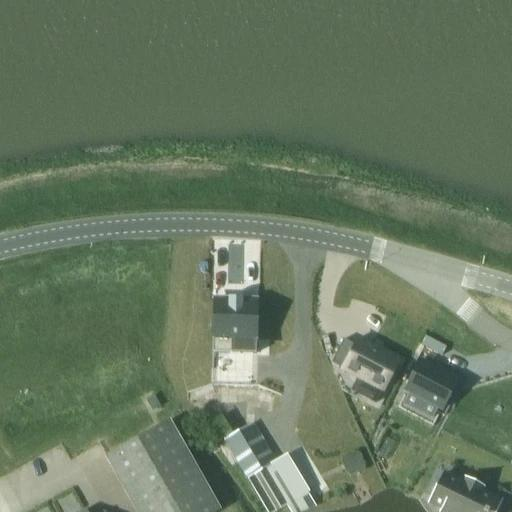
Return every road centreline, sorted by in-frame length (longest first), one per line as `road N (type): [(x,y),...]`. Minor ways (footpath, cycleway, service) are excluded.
road 1 (tertiary): [(0,246),(89,230),(224,225),(382,251)]
road 2 (residential): [(382,251),(511,337)]
road 3 (tertiary): [(382,251),(511,291)]
